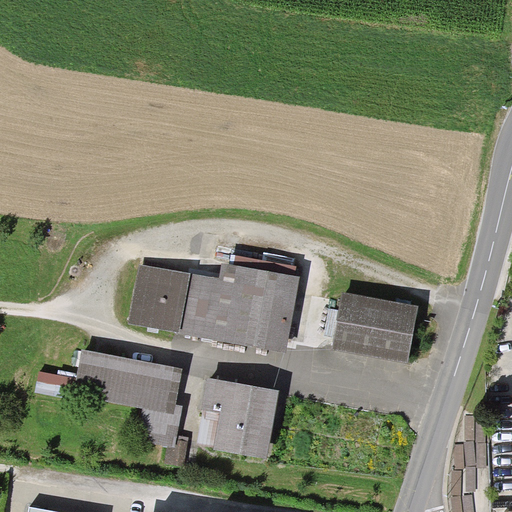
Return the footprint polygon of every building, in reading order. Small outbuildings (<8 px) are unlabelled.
[(139,268),(129,320),(283,350),(297,279),(226,265),(223,284),(139,268)] [(341,293),(333,345),(406,357),(414,304),(341,293)] [(83,346),(74,392),(141,404),(135,435),(170,442),(171,436),(177,403),(171,402),(178,364),(83,346)] [(219,413),(212,450),(266,460),(279,390),(208,377),(202,410),(219,413)] [(184,439),(171,436),(170,442),(166,462),(179,464),(184,439)]
